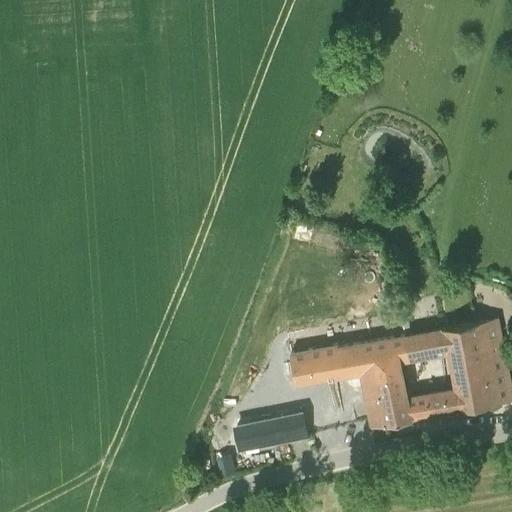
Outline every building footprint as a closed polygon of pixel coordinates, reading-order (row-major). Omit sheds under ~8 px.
[(402,288),(405,301),(413,299),(410,286),(402,288)] [(338,287),(285,298),(291,325),(343,315),(338,287)] [(457,387),(428,392),(432,413),(511,398),(511,390),(497,316),(443,326),(405,333),(409,356),(450,349),(457,387)] [(399,358),(409,356),(405,333),(337,346),(337,344),(291,352),(296,382),(361,371),(373,427),(379,426),(378,423),(387,421),(378,375),(401,370),(399,358)] [(387,421),(411,417),(401,370),(378,375),(387,421)] [(218,462),(222,475),(237,472),(233,458),(218,462)]
